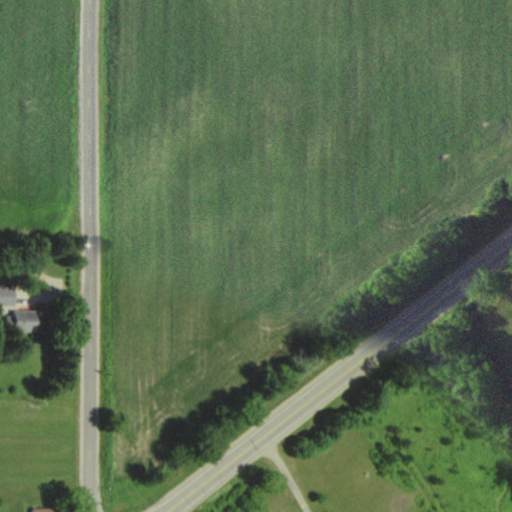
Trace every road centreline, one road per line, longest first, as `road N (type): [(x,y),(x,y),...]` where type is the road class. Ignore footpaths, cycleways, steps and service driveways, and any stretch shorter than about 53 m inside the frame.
road 1 (tertiary): [(86,511),(89,0)]
road 2 (secondary): [(161,511),(511,237)]
